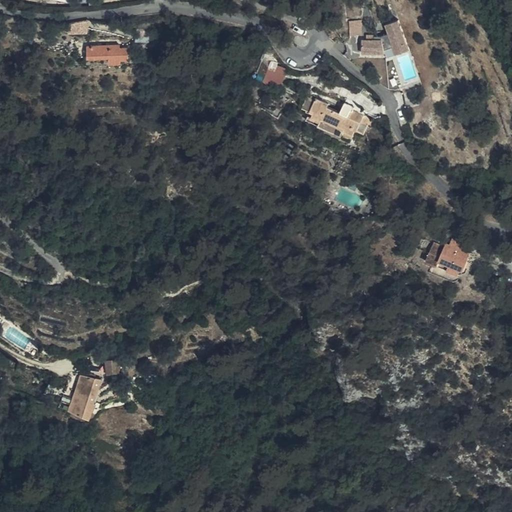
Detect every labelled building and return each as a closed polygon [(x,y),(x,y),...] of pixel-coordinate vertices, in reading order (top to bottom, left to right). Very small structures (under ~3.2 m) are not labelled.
[(348,17),(362,15),(361,2),(347,4),(348,17)] [(350,19),(351,34),(364,33),(362,18),(350,19)] [(396,54),(409,51),(398,20),(385,25),(389,33),(383,36),(373,35),(373,40),(362,39),(362,54),(385,54),(384,50),(394,47),(396,54)] [(137,37),(137,40),(147,40),(147,31),(138,31),(137,37)] [(128,59),(128,47),(120,46),(120,44),(86,45),(87,57),(108,57),(109,63),(121,62),(121,59),(128,59)] [(263,57),(257,73),(278,80),(279,77),(282,69),(275,67),(277,62),(263,57)] [(311,109),(316,98),(310,95),(305,106),(311,109)] [(343,135),(355,141),(360,132),(365,134),(369,123),(368,123),(371,115),(361,111),(360,112),(351,108),(348,115),(328,106),(329,103),(317,98),(306,120),(343,137),(343,135)] [(254,154),(253,157),(257,160),(255,164),(262,166),(266,165),(268,159),(266,156),(260,153),(259,156),(254,154)] [(356,191),(357,189),(358,187),(350,183),(348,186),(348,188),(356,191)] [(450,243),(462,249),(465,242),(453,236),(450,243)] [(460,269),(463,271),(471,252),(462,249),(450,243),(446,242),(439,260),(449,264),(460,269)] [(458,275),(460,269),(449,264),(447,269),(446,270),(458,275)] [(102,363),(106,375),(121,370),(118,358),(102,363)] [(68,406),(88,413),(91,404),(94,405),(96,400),(93,398),(100,378),(80,370),(68,406)]
